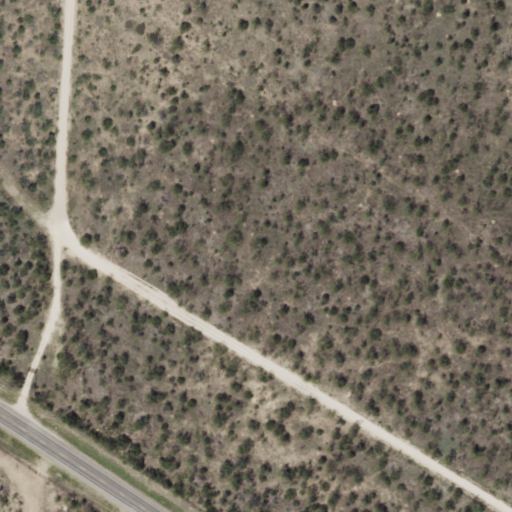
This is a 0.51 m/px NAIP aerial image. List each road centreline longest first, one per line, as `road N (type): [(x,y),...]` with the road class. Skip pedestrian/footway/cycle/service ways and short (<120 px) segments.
road 1 (track): [(4,413),(40,369),(56,0)]
road 2 (primary): [(150,511),(44,441)]
